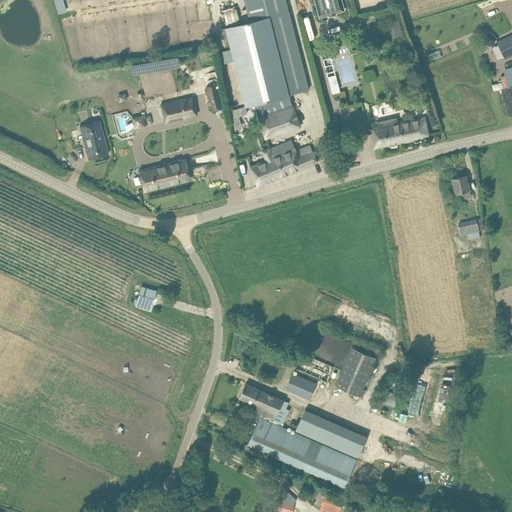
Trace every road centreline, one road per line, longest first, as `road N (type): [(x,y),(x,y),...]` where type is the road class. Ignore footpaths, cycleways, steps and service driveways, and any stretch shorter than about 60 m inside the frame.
road 1 (tertiary): [(176,224),(511,133)]
road 2 (unclassified): [(134,511),(173,474),(217,347),(214,297),(176,224)]
road 3 (tertiary): [(176,224),(122,216),(0,157)]
